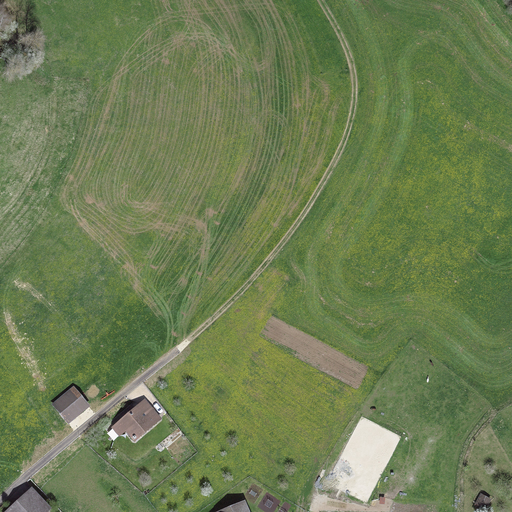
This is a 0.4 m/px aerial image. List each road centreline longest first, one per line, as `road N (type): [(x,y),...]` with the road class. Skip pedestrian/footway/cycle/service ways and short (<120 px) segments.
road 1 (track): [(335,26),(353,87),(342,143),(299,228),(249,290),(186,346)]
road 2 (track): [(0,500),(186,346)]
